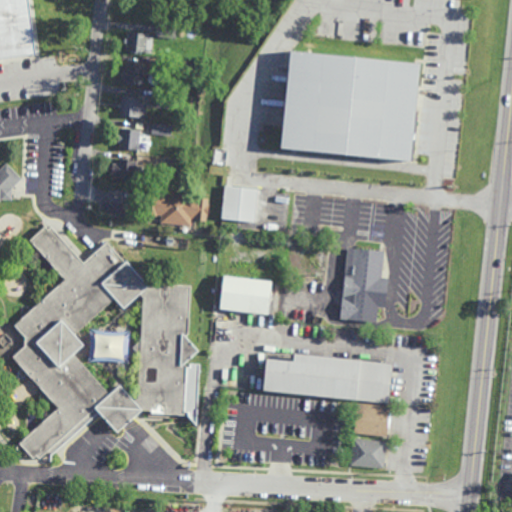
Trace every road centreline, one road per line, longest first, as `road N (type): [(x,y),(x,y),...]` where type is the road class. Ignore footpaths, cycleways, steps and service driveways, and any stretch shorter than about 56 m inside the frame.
road 1 (residential): [(23,474),(474,493)]
road 2 (secondary): [(471,511),(511,127)]
road 3 (residential): [(100,0),(79,214)]
